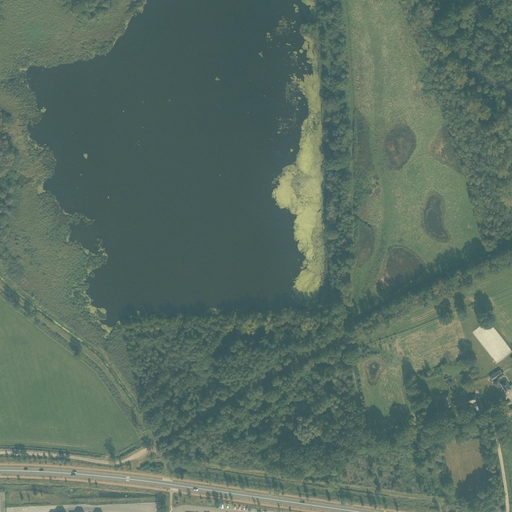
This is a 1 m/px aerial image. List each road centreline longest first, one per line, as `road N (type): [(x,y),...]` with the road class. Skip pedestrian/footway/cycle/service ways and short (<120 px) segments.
road 1 (tertiary): [(355,511),(144,480),(0,470)]
road 2 (track): [(344,339),(351,313),(351,97),(343,0)]
road 3 (track): [(507,503),(487,410),(367,446),(344,339)]
road 4 (track): [(0,283),(100,364),(151,446)]
road 5 (track): [(151,446),(344,339)]
road 6 (track): [(151,446),(110,463),(0,453)]
